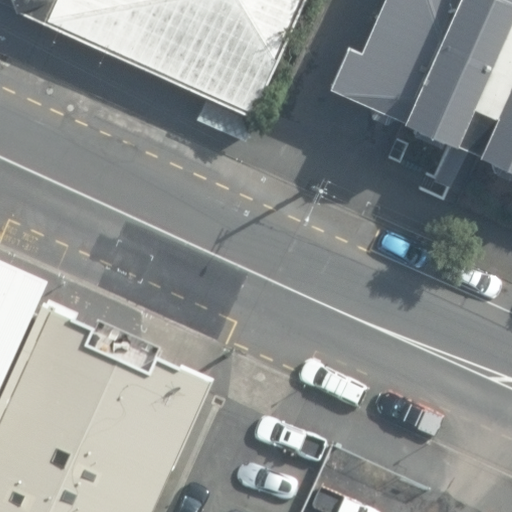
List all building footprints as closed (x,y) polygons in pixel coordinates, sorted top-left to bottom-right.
[(293,0),(47,0),(42,14),(246,107),(293,0)] [(511,0),(369,0),(330,86),(511,170),(511,0)] [(45,304),(0,283),(0,403),(42,311),(45,304)] [(42,311),(0,403),(0,511),(152,511),(211,382),(157,358),(160,350),(94,320),(89,332),(42,311)] [(324,451),(300,511),(374,511),(389,476),(324,451)]
